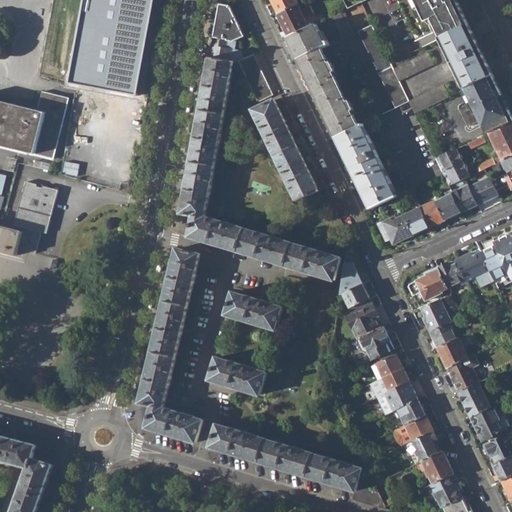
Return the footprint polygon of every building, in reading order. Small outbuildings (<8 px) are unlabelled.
[(156,0),(89,0),(75,80),(139,92),(156,0)] [(270,0),(276,12),(296,3),(294,0),(270,0)] [(439,30),(442,37),(469,25),(462,11),(457,0),(426,0),(423,1),(419,4),(433,33),(439,30)] [(276,12),(289,38),(310,28),(305,19),(315,14),(312,6),(302,11),(297,2),(296,3),(276,12)] [(220,4),(213,38),(233,41),(234,41),(244,36),(230,6),(220,4)] [(332,17),(343,40),(354,34),(344,11),(332,17)] [(289,38),(300,61),(322,50),(328,48),(317,24),(310,28),(289,38)] [(442,37),(467,89),(494,76),(469,25),(442,37)] [(396,108),(409,102),(399,81),(393,69),(390,62),(373,26),(360,32),(396,108)] [(210,58),(211,58),(229,61),(233,41),(213,38),(210,58)] [(300,61),(337,137),(359,127),(354,116),(355,115),(347,99),(346,100),(335,77),(336,76),(329,61),(327,61),(322,50),(300,61)] [(428,53),(393,69),(399,81),(434,65),(428,53)] [(240,61),(258,101),(272,94),(253,55),(240,61)] [(234,62),(229,61),(211,58),(209,68),(208,68),(202,99),(204,99),(193,149),(195,150),(191,172),(189,172),(184,202),(185,202),(183,213),(195,215),(191,236),(336,281),(342,258),(334,255),(302,245),(301,246),(286,241),(287,240),(254,230),(254,231),(238,227),(238,225),(206,216),(211,195),(219,143),(221,143),(222,133),(221,133),(232,82),(231,81),(234,62)] [(511,123),(511,114),(505,99),(494,76),(467,89),(460,93),(466,106),(461,108),(470,127),(482,121),(489,135),(491,134),(511,123)] [(444,85),(409,102),(415,114),(424,110),(428,108),(449,98),(444,85)] [(0,144),(55,159),(70,99),(43,92),(38,110),(0,99),(0,144)] [(278,164),(297,202),(319,192),(274,99),(253,110),(258,119),(257,119),(279,163),(278,164)] [(428,108),(424,110),(430,123),(434,121),(428,108)] [(361,119),(363,125),(382,115),(380,110),(361,119)] [(511,123),(491,134),(505,160),(511,157),(511,123)] [(363,125),(359,127),(337,137),(372,209),(398,197),(363,125)] [(472,148),(473,150),(486,143),(485,142),(483,137),(470,144),(472,148)] [(439,142),(445,155),(449,153),(443,140),(439,142)] [(436,160),(450,186),(465,179),(470,176),(457,149),(449,153),(445,155),(436,160)] [(6,168),(16,171),(19,158),(9,156),(6,168)] [(495,165),(501,177),(511,172),(511,157),(505,160),(495,165)] [(511,190),(511,189),(511,172),(501,177),(492,182),(494,186),(497,192),(510,186),(511,190)] [(491,179),(470,188),(478,206),(499,197),(497,192),(494,186),(492,182),(491,179)] [(46,234),(57,192),(41,188),(41,190),(35,188),(35,186),(24,184),(12,230),(0,226),(0,249),(17,254),(20,245),(26,247),(26,250),(36,252),(41,233),(46,234)] [(470,188),(454,195),(462,213),(478,206),(470,188)] [(453,194),(437,201),(446,221),(462,213),(454,195),(453,194)] [(437,201),(422,209),(431,228),(446,221),(437,201)] [(413,211),(405,215),(414,235),(431,228),(422,209),(420,204),(412,208),(413,211)] [(394,244),(414,235),(405,215),(397,219),(395,217),(379,224),(387,241),(391,239),(394,244)] [(511,236),(511,237),(510,235),(495,241),(497,246),(481,252),(495,280),(497,285),(511,278),(511,236)] [(148,427),(198,442),(205,419),(164,407),(170,384),(171,384),(173,376),(172,376),(181,335),(183,335),(185,325),(183,324),(194,284),(196,275),(195,274),(201,254),(177,248),(175,261),(174,261),(167,289),(168,290),(164,309),(163,309),(155,341),(156,341),(152,361),(151,361),(143,391),(145,392),(142,403),(153,406),(148,427)] [(472,253),(458,260),(467,280),(468,281),(477,277),(481,287),(495,280),(481,252),(473,256),(472,253)] [(458,260),(440,268),(445,281),(449,288),(467,280),(458,260)] [(344,270),(353,289),(363,285),(353,262),(345,266),(344,270)] [(410,287),(414,296),(445,281),(440,268),(420,277),(421,279),(412,283),(410,287)] [(499,290),(511,283),(511,278),(497,285),(499,290)] [(442,291),(449,288),(445,281),(414,296),(418,304),(443,293),(442,291)] [(351,308),(355,307),(370,299),(363,285),(353,289),(344,294),(351,308)] [(227,314),(277,330),(285,308),(271,303),(271,302),(235,292),(227,314)] [(349,317),(359,340),(363,338),(384,328),(370,299),(355,307),(356,309),(350,312),(351,316),(349,317)] [(421,310),(432,332),(451,323),(453,321),(442,300),(421,310)] [(432,332),(440,349),(459,340),(451,323),(432,332)] [(395,349),(384,328),(363,338),(368,345),(374,359),(395,349)] [(363,347),(368,345),(363,338),(359,340),(363,347)] [(440,349),(450,369),(471,359),(461,339),(459,340),(440,349)] [(397,355),(378,364),(385,378),(404,368),(397,355)] [(450,369),(461,393),(481,384),(482,383),(474,367),(479,365),(476,356),(471,359),(450,369)] [(211,380),(262,395),(268,373),(260,370),(260,369),(219,357),(211,380)] [(372,367),(379,381),(385,378),(378,364),(372,367)] [(410,382),(404,368),(385,378),(391,391),(410,382)] [(379,381),(386,394),(391,391),(385,378),(379,381)] [(386,415),(399,409),(419,400),(410,382),(391,391),(386,394),(378,398),(386,415)] [(461,393),(467,406),(487,396),(481,384),(461,393)] [(467,406),(473,418),(496,407),(497,406),(495,403),(491,404),(487,396),(467,406)] [(399,409),(407,425),(426,416),(419,400),(399,409)] [(506,430),(496,407),(473,418),(484,440),(506,430)] [(414,441),(434,432),(426,416),(407,425),(395,430),(397,433),(395,436),(398,443),(402,444),(403,446),(414,441)] [(356,490),(358,484),(363,468),(353,465),(353,464),(323,455),(322,456),(309,452),(310,451),(276,440),(275,442),(259,437),(260,436),(228,426),(227,427),(218,424),(212,446),(356,490)] [(0,457),(30,466),(13,511),(36,511),(43,496),(47,497),(50,492),(45,490),(54,464),(34,457),(37,444),(15,438),(17,433),(11,431),(10,436),(0,433),(0,457)] [(421,462),(423,461),(444,451),(434,432),(414,441),(419,451),(417,453),(421,462)] [(511,433),(487,446),(495,465),(511,456),(511,440),(511,438),(511,437),(511,433)] [(366,453),(363,446),(357,449),(361,456),(366,453)] [(423,461),(434,484),(455,474),(444,451),(423,461)] [(511,456),(495,465),(503,481),(511,476),(511,456)] [(434,493),(444,506),(465,496),(455,474),(434,484),(433,485),(436,492),(434,493)] [(511,476),(503,481),(511,499),(511,476)] [(196,498),(211,502),(215,488),(201,484),(196,498)] [(385,508),(377,490),(358,484),(356,490),(354,498),(385,508)] [(472,511),(465,496),(444,506),(446,511),(472,511)]
